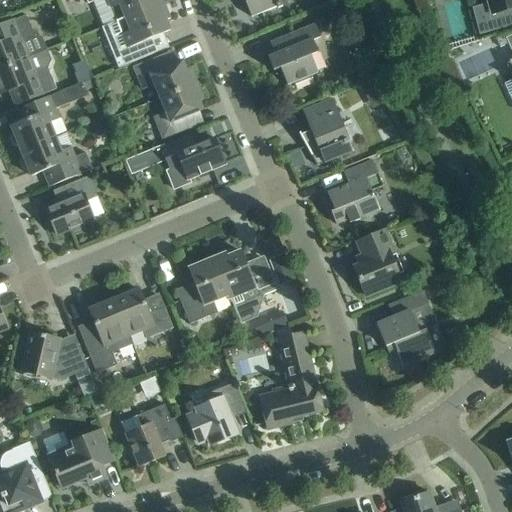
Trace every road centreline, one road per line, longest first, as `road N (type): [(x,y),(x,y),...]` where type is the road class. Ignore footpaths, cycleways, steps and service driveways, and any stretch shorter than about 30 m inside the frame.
road 1 (residential): [(0,201),(36,279),(276,186)]
road 2 (residential): [(364,447),(338,329),(276,186)]
road 3 (residential): [(135,511),(364,447)]
road 4 (residential): [(276,186),(197,0)]
